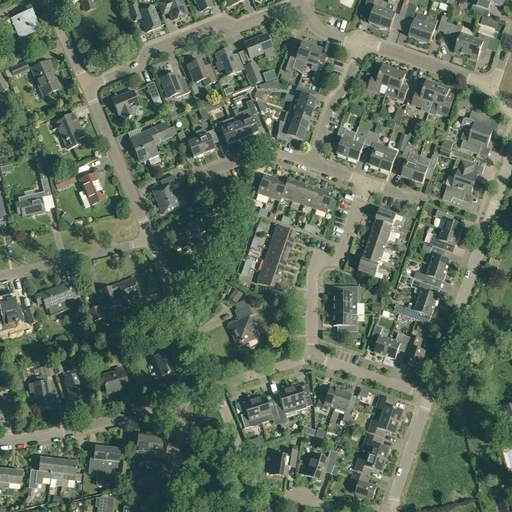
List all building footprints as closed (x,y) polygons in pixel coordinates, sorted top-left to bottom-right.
[(79,0),(80,0),(85,11),(94,8),(91,0),(60,0),(63,6),(79,0)] [(169,13),(173,21),(187,15),(181,0),(164,0),(157,3),(162,16),(169,13)] [(197,4),(200,12),(213,7),(209,0),(193,0),(195,4),(197,4)] [(379,29),(388,5),(381,2),(378,1),(377,1),(375,1),(375,0),(366,0),(365,6),(374,9),(369,24),(372,25),(379,29)] [(474,0),(473,6),(486,10),(488,3),(502,8),(504,0),(502,0),(474,0)] [(141,19),(146,33),(161,28),(153,7),(139,12),(136,4),(127,7),(133,22),(141,19)] [(404,19),(405,20),(409,6),(403,4),(398,19),(404,21),(404,19)] [(410,4),(409,6),(405,20),(412,22),(417,7),(410,4)] [(387,30),(390,31),(396,14),(391,13),(393,6),(388,5),(379,29),(387,30)] [(451,14),(459,16),(461,10),(453,7),(451,14)] [(12,19),(20,38),(39,30),(31,11),(12,19)] [(418,43),(419,43),(427,18),(421,16),(421,15),(417,14),(415,21),(409,38),(412,39),(418,43)] [(438,31),(444,33),(449,19),(447,18),(448,15),(444,14),(443,17),(442,17),(438,31)] [(426,44),(430,45),(436,28),(437,22),(427,18),(419,43),(426,44)] [(462,53),(467,55),(472,38),(461,34),(463,27),(457,25),(453,38),(459,40),(454,53),(461,56),(462,53)] [(470,59),(477,61),(482,48),(487,50),(491,39),(479,34),(477,40),(472,38),(467,55),(471,56),(470,59)] [(264,53),(267,59),(275,56),(272,50),(266,35),(244,44),(250,59),(264,53)] [(495,42),(492,50),(497,53),(501,45),(495,42)] [(302,74),(306,63),(312,45),(304,44),(301,43),(296,58),(290,56),(285,71),(291,73),(291,72),(294,73),(296,70),(302,74)] [(311,80),(317,82),(322,67),(317,65),(322,50),(319,49),(312,45),(306,63),(312,65),(310,70),(314,72),(311,80)] [(225,69),(227,76),(243,70),(238,58),(233,60),(229,50),(215,55),(218,63),(216,64),(219,72),(225,69)] [(31,69),(43,97),(59,90),(51,71),(52,70),(48,61),(31,69)] [(203,80),(205,86),(216,82),(211,71),(205,73),(200,61),(187,67),(194,84),(203,80)] [(5,72),(8,80),(29,71),(25,62),(9,69),(10,70),(5,72)] [(244,67),(252,86),(262,82),(255,62),(244,67)] [(382,86),(389,88),(394,71),(382,67),(379,78),(373,75),(368,90),(379,94),(382,86)] [(406,75),(394,71),(389,88),(386,96),(403,102),(408,88),(402,86),(406,75)] [(0,74),(0,92),(8,89),(7,88),(8,87),(4,79),(3,79),(0,74)] [(160,80),(168,98),(173,96),(174,98),(176,99),(190,93),(185,81),(180,83),(178,82),(175,74),(160,80)] [(426,101),(432,103),(438,86),(426,82),(423,93),(417,91),(412,105),(423,109),(426,101)] [(146,86),(152,100),(159,97),(153,83),(146,86)] [(450,90),(438,86),(432,103),(429,113),(436,116),(437,113),(447,117),(452,103),(446,101),(450,90)] [(291,103),(313,111),(316,100),(301,95),(303,89),(297,87),(291,103)] [(120,115),(123,121),(135,116),(135,115),(134,116),(133,114),(136,107),(138,106),(138,107),(139,107),(132,92),(112,100),(118,115),(120,115)] [(162,97),(155,101),(160,108),(166,105),(162,97)] [(460,98),(456,107),(465,110),(468,100),(460,98)] [(245,103),(248,110),(250,116),(256,113),(251,100),(245,103)] [(288,114),(309,121),(313,111),(291,103),(288,114)] [(389,118),(389,116),(384,107),(383,106),(380,115),(389,118)] [(235,118),(229,120),(237,141),(247,137),(241,122),(238,114),(235,107),(232,108),(233,112),(235,118)] [(199,110),(201,116),(207,114),(205,108),(199,110)] [(398,109),(394,121),(401,123),(405,112),(398,109)] [(250,116),(248,110),(238,114),(241,122),(247,137),(258,133),(252,118),(251,118),(250,116)] [(464,130),(490,139),(494,129),(488,127),(491,118),(472,112),(469,121),(465,119),(463,121),(461,127),(462,129),(464,130)] [(290,126),(306,131),(309,121),(288,114),(287,117),(292,119),(290,126)] [(65,144),(68,151),(81,146),(78,140),(85,137),(82,128),(79,129),(73,115),(63,119),(64,120),(55,124),(64,144),(65,144)] [(377,124),(379,117),(373,115),(371,122),(377,124)] [(221,131),(227,145),(237,141),(229,120),(223,123),(215,126),(217,132),(221,131)] [(279,140),(287,143),(289,137),(302,142),(306,131),(290,126),(279,122),(277,134),(276,139),(279,140)] [(389,122),(386,128),(393,131),(395,124),(389,122)] [(130,139),(140,163),(157,155),(153,145),(159,142),(171,138),(170,136),(177,134),(174,127),(167,130),(165,124),(153,129),(130,139)] [(348,159),(355,136),(356,134),(346,130),(340,128),(336,139),(342,141),(337,155),(348,159)] [(194,133),(196,140),(198,139),(204,154),(214,150),(208,135),(206,136),(203,129),(194,133)] [(446,133),(439,130),(437,136),(444,139),(446,133)] [(460,149),(479,155),(481,148),(487,149),(490,139),(464,130),(461,140),(463,141),(460,149)] [(364,145),(370,147),(374,134),(368,131),(365,140),(355,136),(348,159),(358,162),(363,147),(364,145)] [(198,139),(196,140),(187,143),(183,132),(177,134),(182,147),(188,145),(193,159),(204,154),(198,139)] [(380,170),(387,149),(387,148),(384,146),(381,145),(377,145),(380,136),(374,134),(370,147),(372,148),(370,152),(374,153),(369,166),(380,170)] [(397,150),(403,152),(409,136),(402,134),(397,150)] [(442,148),(451,151),(453,143),(445,140),(442,148)] [(402,177),(412,181),(421,157),(410,153),(412,149),(406,147),(402,158),(408,160),(402,177)] [(442,148),(439,155),(439,156),(449,159),(451,152),(442,148)] [(380,170),(390,174),(396,158),(395,158),(397,152),(387,149),(380,170)] [(412,181),(422,185),(429,167),(434,169),(438,158),(439,154),(435,153),(434,156),(432,156),(431,161),(421,157),(412,181)] [(21,214),(22,217),(45,212),(42,198),(45,198),(51,196),(46,179),(45,179),(40,158),(36,159),(40,181),(44,193),(18,199),(19,203),(15,204),(18,215),(21,214)] [(450,177),(455,179),(474,185),(478,175),(472,173),(475,165),(457,159),(454,167),(450,177)] [(54,183),(57,191),(76,183),(72,174),(70,175),(69,172),(56,177),(57,179),(54,181),(55,182),(54,183)] [(80,181),(91,206),(105,200),(98,184),(99,184),(95,174),(80,181)] [(152,192),(162,215),(178,208),(169,186),(177,182),(174,175),(160,182),(162,188),(152,192)] [(257,194),(268,198),(275,179),(263,175),(257,194)] [(280,202),(281,198),(286,183),(275,179),(268,198),(280,202)] [(281,198),(292,202),(299,183),(287,179),(286,183),(281,198)] [(443,200),(451,203),(453,198),(463,201),(465,194),(471,195),(474,185),(455,179),(452,188),(447,187),(444,195),(443,200)] [(292,202),(303,206),(310,187),(299,183),(292,202)] [(303,206),(315,210),(321,191),(310,187),(303,206)] [(315,210),(326,214),(333,195),(321,191),(315,210)] [(218,206),(218,203),(210,205),(211,209),(212,213),(220,211),(218,206)] [(380,210),(376,220),(393,226),(395,220),(401,222),(402,218),(397,216),(380,210)] [(435,217),(443,219),(445,213),(437,211),(435,217)] [(176,221),(178,227),(186,224),(183,218),(176,221)] [(194,249),(195,249),(195,248),(208,243),(205,234),(206,234),(209,232),(209,233),(213,231),(213,230),(212,230),(208,220),(188,229),(188,227),(183,229),(183,228),(182,229),(184,233),(176,236),(179,243),(181,248),(188,245),(189,245),(190,245),(190,246),(191,246),(192,249),(191,249),(191,250),(194,249)] [(376,220),(373,230),(396,238),(397,234),(391,232),(393,226),(376,220)] [(442,231),(459,236),(463,226),(446,220),(442,231)] [(272,238),(291,245),(295,233),(276,227),(272,238)] [(373,230),(369,241),(386,246),(388,240),(394,242),(396,238),(373,230)] [(430,245),(444,250),(446,243),(455,247),(459,236),(442,231),(440,237),(433,234),(430,245)] [(268,250),(287,256),(291,245),(272,238),(268,250)] [(369,241),(366,251),(389,259),(390,255),(384,253),(386,246),(369,241)] [(422,252),(430,254),(432,248),(424,245),(422,252)] [(264,261),(283,267),(287,256),(268,250),(264,261)] [(362,261),(379,267),(381,261),(387,263),(389,259),(366,251),(362,261)] [(430,266),(447,272),(450,261),(434,255),(430,266)] [(261,272),(279,279),(283,267),(264,261),(261,272)] [(375,277),(381,279),(383,275),(377,273),(379,267),(362,261),(359,272),(375,277)] [(241,275),(247,277),(249,268),(243,266),(242,269),(241,275)] [(414,278),(429,284),(431,278),(443,282),(447,272),(430,266),(427,276),(416,273),(414,278)] [(257,284),(275,290),(279,279),(261,272),(257,284)] [(407,278),(401,276),(399,284),(405,286),(407,278)] [(100,291),(107,310),(119,306),(114,293),(120,290),(124,301),(140,295),(134,278),(100,291)] [(418,301),(435,307),(438,297),(429,293),(431,286),(414,280),(411,288),(416,289),(414,293),(420,295),(418,301)] [(47,309),(50,317),(75,307),(73,302),(80,299),(75,287),(68,290),(66,285),(35,297),(38,305),(43,303),(46,309),(47,309)] [(333,293),(333,305),(357,304),(357,287),(345,287),(345,293),(333,293)] [(229,299),(236,304),(243,294),(235,289),(229,299)] [(15,300),(0,303),(0,333),(4,332),(3,327),(25,322),(19,305),(16,306),(15,300)] [(402,316),(419,321),(421,314),(431,317),(435,307),(418,301),(416,307),(409,305),(408,308),(405,307),(402,316)] [(228,326),(236,345),(246,341),(247,343),(258,338),(249,317),(257,314),(253,303),(248,305),(234,311),(238,321),(228,326)] [(333,316),(357,316),(357,304),(333,305),(333,316)] [(87,311),(92,323),(104,319),(99,306),(87,311)] [(32,309),(26,311),(29,325),(35,323),(32,309)] [(344,333),(357,333),(357,322),(357,316),(333,316),(333,327),(344,327),(344,333)] [(374,353),(385,357),(390,340),(380,337),(383,328),(376,326),(370,341),(377,343),(374,353)] [(115,332),(107,335),(110,341),(117,338),(115,332)] [(398,351),(405,353),(410,338),(403,336),(398,334),(396,342),(390,340),(385,357),(395,360),(398,351)] [(408,365),(420,369),(426,352),(419,350),(422,340),(411,336),(410,338),(405,353),(411,355),(408,365)] [(112,348),(115,357),(124,354),(119,339),(104,344),(106,350),(112,348)] [(153,358),(161,377),(174,372),(169,359),(175,357),(170,345),(165,347),(167,352),(161,355),(153,358)] [(51,364),(55,375),(63,372),(59,361),(51,364)] [(11,362),(2,363),(3,371),(12,370),(11,362)] [(45,374),(46,376),(47,378),(54,376),(53,374),(50,365),(42,368),(39,369),(41,375),(45,374)] [(102,375),(107,393),(127,388),(123,372),(121,367),(114,369),(115,372),(102,375)] [(63,379),(71,404),(86,399),(78,374),(63,379)] [(6,376),(0,377),(0,392),(9,391),(6,376)] [(34,392),(37,409),(55,406),(53,398),(51,398),(48,381),(46,381),(45,376),(36,377),(37,383),(29,385),(31,393),(34,392)] [(300,387),(288,390),(295,411),(296,412),(306,409),(306,408),(312,406),(308,394),(303,396),(300,387)] [(328,407),(334,409),(340,392),(329,388),(326,398),(320,396),(316,407),(327,411),(328,407)] [(274,405),(279,418),(280,421),(281,424),(287,422),(285,415),(295,411),(288,390),(277,394),(280,403),(274,405)] [(342,421),(348,423),(353,407),(348,406),(351,396),(340,392),(334,409),(345,413),(342,421)] [(384,411),(382,418),(399,424),(403,412),(393,408),(395,402),(380,397),(377,409),(384,411)] [(273,423),(280,421),(279,418),(274,405),(268,407),(265,398),(254,401),(259,418),(261,424),(272,420),(273,423)] [(240,416),(245,429),(251,427),(251,428),(262,424),(261,424),(259,418),(254,401),(243,405),(246,414),(240,416)] [(511,405),(502,409),(508,426),(511,424),(511,405)] [(368,433),(382,438),(385,432),(395,435),(399,424),(382,418),(380,424),(372,421),(368,433)] [(266,427),(268,436),(280,433),(278,424),(266,427)] [(141,462),(147,462),(150,436),(138,435),(136,454),(142,455),(141,462)] [(369,456),(386,462),(390,450),(379,446),(382,440),(367,435),(363,447),(371,449),(369,456)] [(150,436),(147,462),(152,463),(153,456),(165,457),(166,440),(162,440),(163,438),(150,436)] [(104,479),(107,449),(95,447),(94,459),(90,459),(89,469),(98,470),(97,479),(98,479),(97,486),(103,487),(104,479)] [(104,479),(110,480),(111,468),(117,468),(120,450),(107,449),(104,479)] [(270,475),(286,478),(288,467),(294,468),(297,452),(286,451),(285,456),(274,454),(270,475)] [(328,457),(336,460),(338,453),(330,451),(328,457)] [(305,476),(321,481),(328,460),(312,454),(305,476)] [(355,471),(369,476),(371,470),(382,473),(386,462),(369,456),(367,462),(359,459),(355,471)] [(27,497),(32,497),(33,490),(37,490),(37,485),(42,486),(43,479),(49,480),(52,460),(40,458),(39,472),(30,471),(28,492),(27,497)] [(64,461),(52,460),(49,480),(56,481),(55,486),(61,487),(64,461)] [(76,462),(64,461),(61,487),(67,488),(68,481),(81,483),(81,475),(75,474),(76,462)] [(118,474),(125,474),(125,473),(126,462),(119,461),(118,474)] [(6,496),(7,489),(8,484),(9,471),(0,470),(0,489),(1,489),(1,496),(6,496)] [(8,484),(20,486),(22,472),(9,471),(8,484)] [(125,473),(125,474),(124,485),(132,486),(133,473),(125,473)] [(366,498),(373,500),(377,488),(366,485),(368,479),(354,474),(350,485),(358,488),(356,495),(356,497),(365,500),(366,498)] [(142,486),(158,487),(158,481),(140,479),(140,486),(142,486)] [(497,488),(502,511),(511,511),(511,506),(509,493),(507,486),(497,488)] [(107,498),(105,511),(112,511),(114,499),(107,498)]
